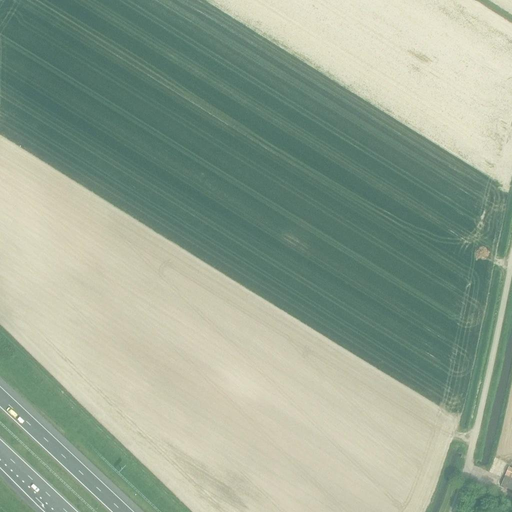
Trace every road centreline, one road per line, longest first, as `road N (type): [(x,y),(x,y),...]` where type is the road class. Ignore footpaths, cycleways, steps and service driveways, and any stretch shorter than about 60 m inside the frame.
road 1 (unclassified): [(466,469),(511,262)]
road 2 (motorway): [(124,511),(0,395)]
